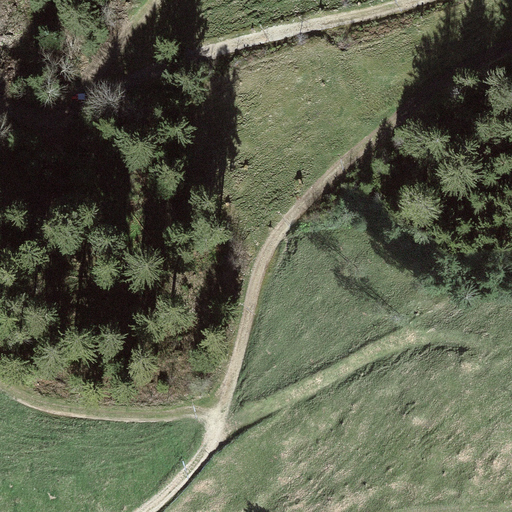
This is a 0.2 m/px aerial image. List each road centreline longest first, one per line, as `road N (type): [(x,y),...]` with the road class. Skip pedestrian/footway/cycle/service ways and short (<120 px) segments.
road 1 (track): [(214,425),(257,276),(278,232),(356,152),(511,43)]
road 2 (track): [(415,0),(214,49),(90,109),(101,67),(156,0)]
road 3 (track): [(0,390),(77,413),(206,416),(211,439),(146,511)]
